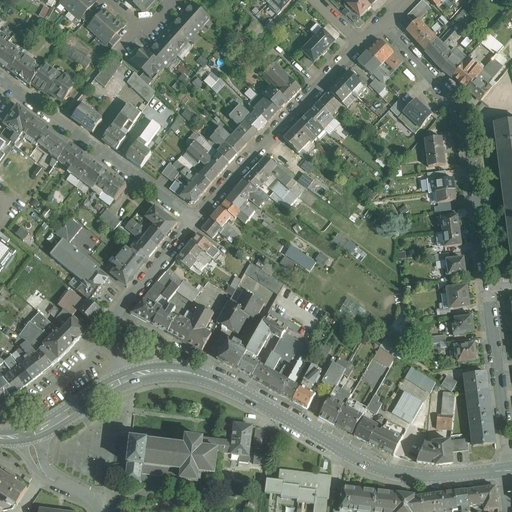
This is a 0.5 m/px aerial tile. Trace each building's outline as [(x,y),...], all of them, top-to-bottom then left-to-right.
[(63,0),(62,1),(61,3),(70,12),(80,0),(63,0)] [(92,0),(80,0),(70,12),(80,20),(89,10),(96,3),(92,0)] [(151,7),(143,0),(128,0),(142,12),(147,12),(151,7)] [(272,0),(271,2),(272,3),(269,7),(278,16),(281,12),(293,0),(272,0)] [(348,6),(353,0),(343,0),(345,9),(350,13),(347,16),(355,23),(360,18),(348,6)] [(364,0),(353,0),(348,6),(360,18),(371,7),(364,0)] [(422,1),(407,17),(414,24),(419,20),(419,21),(431,9),(422,1)] [(210,18),(194,3),(182,16),(199,30),(210,18)] [(40,15),(47,18),(51,9),(44,6),(40,15)] [(94,14),(86,22),(90,26),(102,13),(98,9),(94,14)] [(89,10),(81,18),(86,22),(94,14),(89,10)] [(114,19),(105,11),(102,13),(90,26),(88,28),(98,37),(114,19)] [(199,30),(182,16),(171,28),(187,43),(199,30)] [(305,24),(298,17),(294,22),(301,28),(305,24)] [(114,19),(98,37),(107,45),(117,35),(123,27),(114,19)] [(411,28),(404,20),(399,24),(406,32),(411,28)] [(411,28),(406,32),(416,42),(428,30),(419,21),(419,20),(414,24),(411,28)] [(264,30),(256,22),(246,32),(261,46),(257,50),(264,57),(277,42),(269,34),(264,30)] [(272,22),(264,30),(269,34),(276,26),(272,22)] [(323,30),(317,24),(310,31),(316,37),(323,30)] [(327,26),(323,30),(334,42),(339,38),(327,26)] [(187,43),(171,28),(160,41),(176,56),(187,43)] [(316,37),(312,41),(325,53),(335,42),(334,42),(323,30),(316,37)] [(428,30),(416,42),(425,52),(436,40),(437,40),(428,30)] [(452,30),(440,43),(446,49),(459,36),(452,30)] [(117,35),(109,43),(113,47),(121,39),(117,35)] [(492,36),(484,46),(496,56),(504,46),(492,36)] [(393,53),(380,40),(367,53),(381,66),(385,62),(393,70),(390,73),(392,74),(392,75),(403,63),(393,54),(393,53)] [(436,40),(425,52),(437,65),(449,52),(446,49),(440,43),(436,40)] [(91,62),(62,41),(55,51),(84,71),(91,62)] [(176,56),(160,41),(148,53),(165,68),(176,56)] [(325,53),(312,41),(302,52),(306,56),(314,64),(325,53)] [(11,46),(9,47),(6,45),(0,52),(0,65),(6,71),(7,70),(10,72),(22,56),(16,52),(17,50),(11,46)] [(462,55),(455,49),(451,54),(439,67),(442,70),(453,56),(458,60),(462,55)] [(148,53),(145,50),(133,63),(145,73),(151,78),(155,74),(158,76),(165,68),(148,53)] [(449,52),(437,65),(439,67),(451,54),(449,52)] [(373,75),(381,66),(367,53),(358,62),(372,76),(373,75)] [(458,60),(453,56),(442,70),(452,78),(453,78),(453,77),(460,68),(467,59),(462,55),(458,60)] [(26,59),(22,56),(10,72),(17,77),(17,78),(23,83),(23,82),(30,87),(32,85),(32,84),(41,71),(41,70),(36,66),(37,65),(27,58),(26,59)] [(306,56),(303,59),(311,67),(314,64),(306,56)] [(113,59),(95,80),(105,88),(122,66),(113,59)] [(311,67),(303,59),(299,63),(307,71),(311,67)] [(467,89),(466,90),(477,99),(485,88),(488,85),(502,67),(493,59),(482,72),(475,79),(475,80),(467,89)] [(467,60),(460,68),(453,77),(453,78),(460,83),(460,86),(463,86),(467,89),(475,80),(475,79),(482,72),(467,60)] [(291,79),(275,63),(263,75),(279,91),(277,93),(288,103),(301,89),(291,79)] [(63,78),(45,65),(41,70),(41,71),(32,84),(32,85),(47,95),(48,93),(63,103),(76,84),(65,76),(63,78)] [(381,66),(373,75),(377,78),(383,84),(392,75),(392,74),(390,73),(381,66)] [(357,80),(349,72),(340,82),(352,94),(362,84),(357,80)] [(140,78),(135,73),(128,83),(149,104),(156,94),(149,86),(140,78)] [(151,78),(145,73),(140,78),(149,86),(154,81),(151,78)] [(357,80),(362,84),(364,86),(367,83),(360,77),(357,80)] [(210,78),(205,83),(211,89),(215,86),(217,84),(210,78)] [(377,78),(370,86),(379,95),(387,88),(383,84),(377,78)] [(352,94),(340,82),(330,91),(343,103),(352,94)] [(492,89),(488,85),(485,88),(477,99),(481,102),(492,89)] [(277,93),(272,87),(267,92),(264,89),(260,93),(267,99),(280,112),(288,103),(277,93)] [(267,99),(260,93),(249,105),(256,113),(268,124),(280,112),(267,99)] [(343,108),(327,95),(318,104),(332,117),(333,118),(343,108)] [(240,107),(233,100),(228,105),(231,109),(235,112),(240,107)] [(398,120),(415,135),(432,116),(415,101),(398,120)] [(77,102),(67,115),(73,119),(82,106),(77,102)] [(318,104),(307,116),(321,129),(332,117),(318,104)] [(110,146),(135,110),(129,105),(112,128),(113,128),(103,141),(110,146)] [(101,120),(83,107),(82,106),(73,119),(93,134),(102,121),(101,120)] [(256,113),(251,118),(248,116),(249,115),(240,106),(240,107),(235,112),(258,134),(268,124),(256,113)] [(34,119),(18,107),(5,125),(9,128),(9,129),(17,134),(15,137),(12,135),(9,140),(11,141),(11,142),(15,145),(23,134),(34,119)] [(231,109),(227,113),(230,117),(235,112),(231,109)] [(135,110),(110,146),(117,151),(126,139),(124,138),(125,136),(141,114),(135,110)] [(258,134),(235,112),(230,117),(238,125),(239,124),(242,127),(235,134),(247,145),(258,134)] [(307,116),(299,124),(316,141),(325,132),(321,129),(307,116)] [(49,130),(34,119),(23,134),(38,145),(49,130)] [(511,122),(494,125),(511,262),(511,122)] [(154,123),(140,142),(146,146),(147,146),(160,128),(154,123)] [(316,141),(299,124),(284,140),(301,157),(305,153),(303,151),(311,143),(313,145),(316,141)] [(235,134),(231,138),(221,128),(215,134),(216,135),(237,155),(247,146),(247,145),(235,134)] [(70,145),(49,130),(38,145),(50,153),(49,154),(58,161),(70,145)] [(212,131),(207,136),(211,140),(216,135),(215,134),(212,131)] [(237,155),(216,135),(211,140),(217,146),(219,145),(222,148),(217,153),(229,164),(237,155)] [(442,138),(425,141),(429,169),(446,166),(445,155),(446,155),(445,149),(444,149),(442,138)] [(301,157),(284,140),(275,150),(287,161),(290,158),(301,168),(307,162),(301,157)] [(208,154),(196,143),(192,148),(208,164),(211,161),(206,156),(208,154)] [(82,154),(70,145),(58,161),(65,166),(67,163),(72,167),(82,154)] [(143,149),(138,145),(128,159),(141,169),(151,155),(143,149)] [(29,157),(14,146),(11,151),(27,163),(29,157)] [(208,164),(192,148),(187,153),(187,154),(199,165),(199,164),(201,165),(202,164),(205,167),(208,164)] [(229,164),(217,153),(216,155),(211,161),(208,164),(220,174),(229,164)] [(94,163),(82,154),(72,167),(68,173),(71,176),(72,175),(80,181),(94,163)] [(287,176),(266,158),(259,165),(273,177),(281,184),(287,176)] [(323,164),(318,159),(314,164),(319,168),(323,164)] [(195,169),(187,162),(185,164),(193,171),(195,169)] [(107,172),(94,163),(80,181),(90,188),(89,189),(92,191),(106,173),(107,172)] [(170,164),(162,174),(167,178),(175,169),(170,164)] [(220,174),(208,164),(205,167),(200,173),(212,184),(220,174)] [(182,165),(177,171),(180,173),(181,174),(186,169),(182,165)] [(273,177),(259,165),(245,180),(257,190),(260,187),(262,189),(266,185),(280,197),(285,191),(277,184),(276,184),(271,180),(273,177)] [(175,169),(167,178),(172,182),(180,173),(177,171),(175,169)] [(186,169),(181,174),(191,183),(191,182),(192,183),(194,180),(192,179),(194,177),(194,175),(186,169)] [(446,172),(434,174),(434,182),(436,182),(447,180),(446,172)] [(121,183),(106,173),(92,191),(100,197),(103,192),(115,200),(127,186),(121,182),(121,183)] [(212,184),(200,173),(194,180),(192,183),(204,193),(212,184)] [(313,181),(304,174),(298,182),(307,189),(313,181)] [(296,184),(287,176),(281,184),(290,192),(296,184)] [(447,180),(436,182),(438,193),(455,191),(453,180),(454,180),(454,179),(447,180)] [(245,180),(234,192),(246,203),(249,200),(259,208),(264,203),(254,194),(257,190),(245,180)] [(191,183),(186,188),(177,181),(170,190),(191,205),(193,205),(194,204),(204,193),(192,183),(191,182),(191,183)] [(305,190),(296,183),(296,184),(290,192),(298,198),(305,190)] [(455,191),(438,193),(439,204),(457,202),(456,201),(455,191)] [(250,209),(248,211),(245,208),(248,204),(246,203),(234,192),(227,201),(249,220),(255,213),(250,209)] [(282,201),(276,197),(273,200),(279,205),(282,201)] [(249,220),(227,201),(220,209),(230,218),(232,220),(233,218),(235,220),(237,218),(245,224),(249,220)] [(178,224),(155,207),(146,218),(167,236),(170,231),(171,232),(178,224)] [(220,209),(211,219),(222,229),(225,224),(230,218),(220,209)] [(121,222),(107,210),(99,219),(114,231),(121,222)] [(458,216),(441,218),(441,219),(437,219),(438,227),(442,227),(443,233),(460,231),(458,216)] [(222,229),(211,219),(202,230),(213,239),(219,232),(222,229)] [(82,229),(71,220),(63,230),(69,234),(69,235),(74,238),(82,229)] [(134,229),(128,224),(125,228),(130,233),(134,229)] [(234,232),(225,224),(222,229),(230,236),(234,232)] [(148,234),(137,225),(134,229),(144,238),(148,234)] [(23,228),(17,235),(24,241),(30,234),(23,228)] [(166,238),(153,228),(148,234),(144,238),(157,249),(166,238)] [(63,230),(62,229),(57,236),(63,241),(64,241),(69,235),(69,234),(63,230)] [(144,238),(134,229),(130,233),(141,242),(144,238)] [(230,236),(222,229),(219,232),(227,239),(230,236)] [(460,231),(443,233),(443,235),(439,236),(441,248),(445,247),(445,248),(462,246),(460,231)] [(340,233),(334,240),(359,262),(365,255),(340,233)] [(220,253),(198,234),(191,242),(212,260),(214,261),(220,253)] [(157,249),(144,238),(141,242),(136,248),(134,247),(133,248),(147,261),(157,249)] [(0,272),(16,252),(0,239),(0,272)] [(64,241),(63,241),(51,256),(73,274),(86,260),(64,241)] [(212,260),(191,242),(184,251),(204,268),(208,264),(212,260)] [(291,246),(280,264),(287,268),(292,261),(312,273),(318,262),(291,246)] [(147,261),(133,248),(130,252),(127,249),(120,257),(138,272),(147,261)] [(204,268),(184,251),(176,261),(191,270),(196,264),(198,266),(196,268),(201,272),(204,268)] [(320,254),(316,264),(325,267),(329,257),(320,254)] [(449,254),(435,256),(436,263),(442,262),(447,262),(447,261),(449,261),(449,254)] [(138,272),(120,257),(113,265),(117,268),(114,271),(128,284),(138,272)] [(449,261),(447,261),(447,262),(442,262),(443,269),(445,269),(446,276),(465,274),(463,259),(449,261)] [(86,260),(73,274),(83,282),(96,268),(86,260)] [(284,286),(250,264),(245,274),(278,296),(284,286)] [(112,273),(104,267),(100,271),(108,278),(112,273)] [(100,271),(96,268),(83,282),(76,291),(86,300),(89,302),(109,279),(108,278),(100,271)] [(184,282),(168,271),(158,283),(168,291),(174,283),(179,288),(184,282)] [(200,293),(184,282),(179,288),(176,292),(192,303),(200,293)] [(168,291),(158,283),(143,300),(153,305),(161,295),(163,297),(168,291)] [(168,291),(163,297),(169,301),(176,292),(179,288),(174,283),(168,291)] [(35,287),(24,300),(35,311),(46,297),(35,287)] [(467,287),(448,289),(449,294),(448,294),(442,295),(443,304),(449,303),(450,310),(469,307),(467,287)] [(84,303),(70,291),(58,306),(64,310),(73,318),(73,317),(78,311),(84,303)] [(237,304),(230,300),(217,324),(237,335),(238,335),(247,320),(248,320),(250,318),(255,321),(264,304),(244,292),(237,304)] [(86,318),(95,307),(89,302),(86,300),(84,303),(78,311),(86,318)] [(153,305),(143,300),(134,312),(134,315),(154,326),(162,311),(163,310),(157,306),(156,307),(153,305)] [(171,306),(167,313),(162,311),(154,326),(168,334),(168,333),(178,316),(173,313),(176,309),(171,306)] [(187,344),(206,310),(200,306),(192,320),(186,317),(183,319),(178,316),(168,333),(187,344)] [(95,307),(86,318),(94,325),(104,313),(95,307)] [(73,318),(64,310),(56,320),(65,328),(74,319),(73,317),(73,318)] [(206,310),(187,344),(202,352),(212,334),(205,331),(214,314),(206,310)] [(248,351),(247,352),(257,358),(270,334),(281,340),(284,334),(285,332),(283,331),(285,327),(270,318),(272,315),(269,313),(248,351)] [(470,317),(455,319),(455,324),(446,325),(447,333),(453,332),(454,337),(464,336),(464,335),(465,335),(465,334),(465,333),(472,332),(471,324),(473,324),(472,318),(471,319),(470,317)] [(65,328),(61,333),(74,346),(87,332),(74,319),(65,328)] [(51,339),(29,323),(20,337),(40,351),(52,366),(59,361),(74,346),(61,333),(58,331),(51,339)] [(281,340),(273,354),(280,359),(296,368),(301,359),(308,347),(284,334),(281,340)] [(445,336),(432,338),(433,345),(446,343),(445,336)] [(400,349),(385,339),(380,347),(396,358),(400,349)] [(234,341),(233,343),(229,341),(224,349),(223,349),(221,352),(222,352),(218,361),(237,371),(247,352),(248,351),(241,347),(242,345),(234,341)] [(37,354),(29,344),(27,343),(25,345),(24,343),(22,345),(23,346),(21,348),(30,359),(37,354)] [(474,345),(452,347),(453,358),(457,357),(458,363),(476,361),(475,360),(478,360),(477,353),(475,353),(474,345)] [(330,349),(324,346),(320,355),(325,358),(330,349)] [(396,358),(380,347),(373,359),(389,370),(396,358)] [(30,359),(21,348),(12,356),(13,356),(21,366),(30,359)] [(37,354),(30,359),(42,374),(52,366),(40,351),(37,354)] [(257,358),(247,352),(237,371),(252,380),(261,362),(260,360),(257,358)] [(11,358),(3,354),(0,358),(0,360),(3,362),(5,363),(11,358)] [(273,354),(266,367),(273,371),(280,359),(273,354)] [(21,366),(17,370),(14,367),(17,365),(11,358),(5,363),(13,373),(25,388),(33,381),(21,366)] [(30,359),(21,366),(33,381),(42,374),(30,359)] [(294,372),(289,382),(294,385),(307,362),(301,359),(294,372)] [(334,364),(322,384),(325,385),(334,390),(346,370),(349,365),(339,359),(336,365),(334,364)] [(0,372),(3,375),(6,379),(13,373),(5,363),(3,362),(0,360),(0,372)] [(273,371),(266,367),(257,383),(267,388),(275,374),(272,373),(273,371)] [(284,367),(278,376),(275,374),(267,388),(281,396),(289,382),(294,372),(284,367)] [(312,367),(301,387),(308,391),(309,392),(321,372),(312,367)] [(427,377),(412,368),(405,378),(421,388),(427,377)] [(25,388),(13,373),(6,379),(4,380),(16,395),(25,388)] [(486,373),(464,375),(466,389),(467,394),(469,394),(488,391),(486,373)] [(457,383),(447,377),(441,386),(451,393),(457,383)] [(0,383),(0,397),(6,403),(16,395),(4,380),(0,383)] [(294,385),(289,382),(281,396),(291,402),(299,388),(294,385)] [(334,390),(325,385),(322,389),(332,395),(334,390)] [(300,406),(308,391),(301,387),(293,402),(300,406)] [(335,401),(330,398),(320,418),(335,426),(349,402),(352,397),(341,390),(335,401)] [(308,391),(300,406),(307,410),(315,395),(309,392),(308,391)] [(488,391),(469,394),(470,402),(468,402),(469,411),(471,411),(472,418),(470,419),(471,428),(473,428),(474,435),(471,435),(473,447),(474,447),(474,444),(483,443),(483,446),(494,444),(488,391)] [(404,393),(392,414),(412,425),(423,404),(404,393)] [(452,394),(444,393),(442,416),(453,417),(455,395),(452,394)] [(375,395),(367,410),(376,416),(383,405),(379,403),(381,399),(375,395)] [(366,411),(349,402),(335,426),(352,436),(366,411)] [(442,416),(438,416),(436,430),(451,431),(453,417),(442,416)] [(369,424),(363,421),(355,437),(368,444),(376,430),(378,427),(370,422),(369,424)] [(252,427),(234,425),(232,443),(219,441),(218,453),(240,456),(239,463),(248,464),(252,427)] [(382,430),(381,433),(376,430),(368,444),(393,457),(400,443),(394,440),(396,437),(382,430)] [(185,446),(131,439),(126,481),(140,483),(140,481),(173,485),(174,479),(181,480),(198,482),(199,473),(215,475),(218,453),(219,441),(203,439),(186,437),(185,446)] [(467,440),(450,442),(452,454),(468,452),(467,440)] [(450,442),(433,444),(425,443),(417,464),(436,466),(435,467),(453,464),(452,454),(450,442)] [(266,454),(254,453),(253,464),(265,466),(266,454)] [(332,476),(280,470),(279,481),(267,480),(265,494),(282,496),(281,498),(298,500),(297,503),(315,505),(316,499),(329,500),(332,476)] [(0,479),(0,494),(16,505),(27,489),(16,482),(17,479),(12,476),(11,478),(4,474),(0,479)] [(373,511),(376,492),(363,490),(363,491),(356,490),(356,489),(342,488),(339,511),(341,511),(346,511),(373,511)] [(492,488),(466,491),(468,506),(469,508),(483,506),(484,511),(498,510),(498,508),(495,490),(492,488)] [(466,491),(455,493),(457,507),(462,507),(468,506),(466,491)] [(394,511),(397,494),(376,492),(373,511),(394,511)] [(455,493),(443,495),(445,511),(452,511),(453,511),(457,511),(457,507),(455,493)] [(397,494),(394,511),(422,511),(421,497),(415,498),(415,496),(397,494)] [(445,511),(443,495),(421,497),(422,511),(445,511)]
